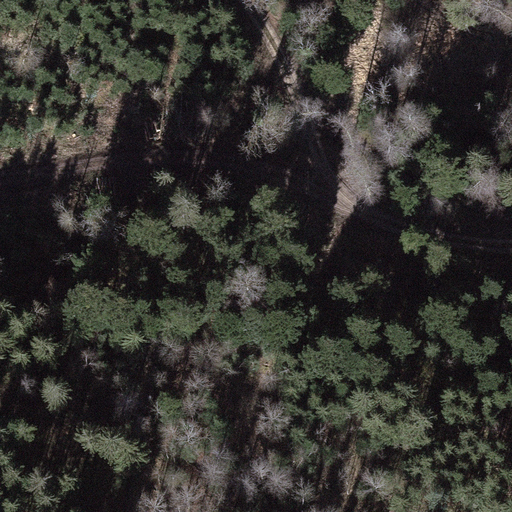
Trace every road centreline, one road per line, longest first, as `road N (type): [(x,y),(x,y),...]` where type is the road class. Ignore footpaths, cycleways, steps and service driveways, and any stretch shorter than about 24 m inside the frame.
road 1 (track): [(252,0),(351,185),(440,227),(511,238)]
road 2 (track): [(351,185),(223,157),(0,168)]
